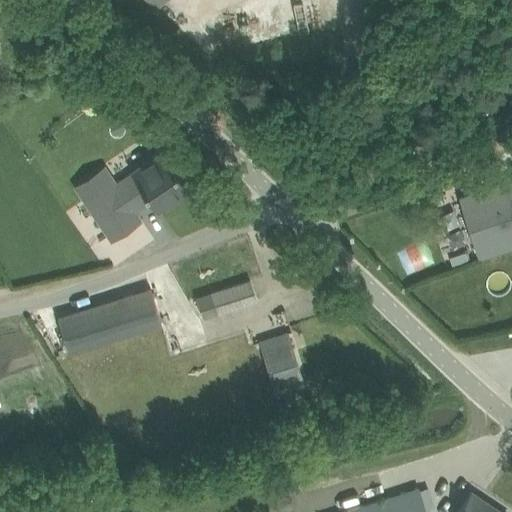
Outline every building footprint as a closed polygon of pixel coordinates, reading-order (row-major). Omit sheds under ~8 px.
[(118,183),(87,204),(92,211),(100,223),(111,239),(141,219),(135,210),(143,204),(151,199),(157,208),(188,187),(162,151),(132,172),(133,173),(118,183)] [(465,212),(479,257),(511,245),(511,176),(508,178),(507,175),(503,177),(509,197),(465,212)] [(465,250),(449,255),(452,265),(468,259),(465,250)] [(250,278),(211,291),(218,312),(257,299),(250,278)] [(57,314),(68,349),(142,328),(161,322),(149,285),(57,314)] [(259,340),(276,394),(305,385),(287,331),(259,340)] [(425,511),(417,486),(337,511),(425,511)] [(502,511),(471,491),(456,511),(502,511)]
